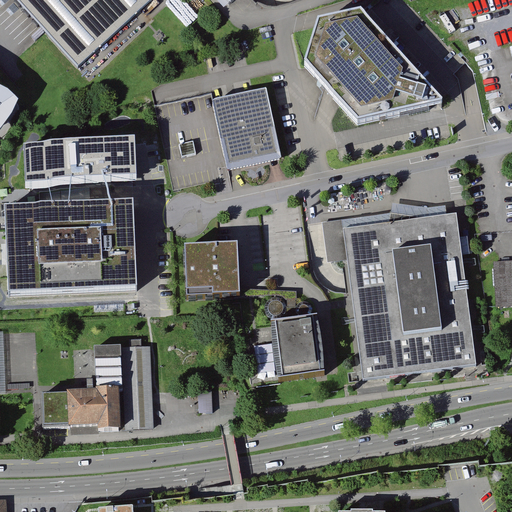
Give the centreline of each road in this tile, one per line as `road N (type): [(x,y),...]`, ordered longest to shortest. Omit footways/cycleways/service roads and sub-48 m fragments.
road 1 (primary): [(511,394),(110,468),(0,471)]
road 2 (primary): [(0,490),(190,474),(511,415)]
road 3 (residential): [(511,144),(187,215)]
